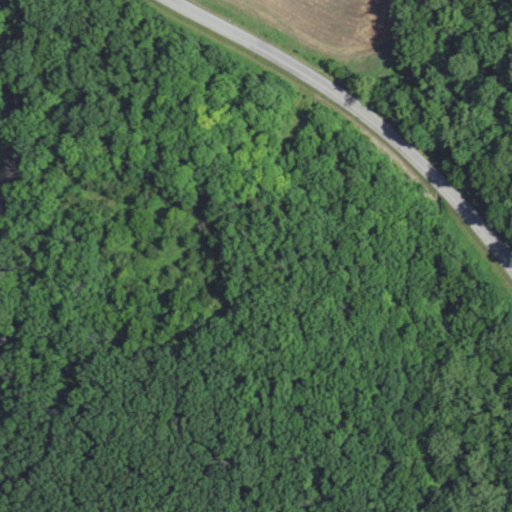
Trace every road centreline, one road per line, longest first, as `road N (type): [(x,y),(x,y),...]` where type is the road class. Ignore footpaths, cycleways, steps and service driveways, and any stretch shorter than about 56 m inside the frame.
road 1 (secondary): [(511,265),(404,145),(354,105),(175,0)]
road 2 (residential): [(0,296),(17,0)]
